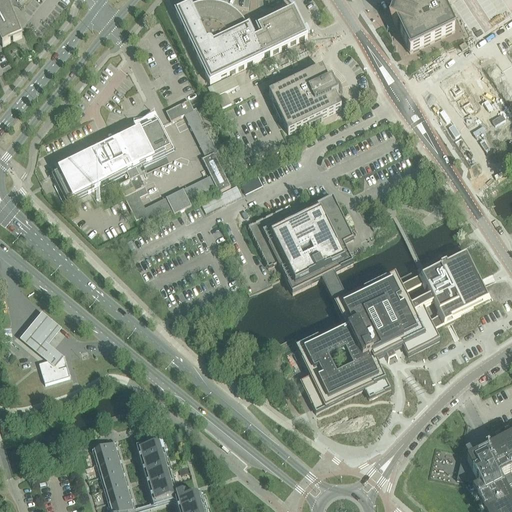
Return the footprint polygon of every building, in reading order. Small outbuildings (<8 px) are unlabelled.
[(0,0),(0,43),(3,48),(11,43),(22,39),(9,6),(15,1),(17,5),(23,0),(0,0)] [(389,24),(389,25),(395,27),(397,27),(410,54),(455,33),(438,0),(430,0),(402,14),(399,13),(394,11),(393,12),(395,12),(393,18),(391,24),(389,24)] [(190,8),(176,15),(210,86),(233,75),(272,57),(275,55),(285,51),(308,40),(294,12),(272,23),(257,30),(259,33),(253,36),(249,29),(248,29),(247,27),(245,25),(244,23),(242,20),(241,19),(239,17),(237,15),(235,13),(233,12),(231,11),(228,9),(226,8),(224,7),(221,7),(218,6),(216,6),(213,5),(211,5),(208,5),(205,5),(203,6),(200,6),(198,7),(195,7),(193,8),(191,9),(190,8)] [(465,44),(459,48),(462,52),(468,49),(465,44)] [(275,109),(273,110),(280,124),(282,123),(288,136),(308,127),(309,129),(323,122),(322,120),(342,111),(335,98),(339,96),(337,92),(340,90),(337,84),(334,86),(332,82),(329,83),(322,70),(303,80),(302,77),(288,84),(289,86),(269,96),(275,109)] [(148,196),(139,178),(135,170),(172,152),(159,125),(125,142),(121,133),(115,136),(118,140),(111,143),(113,148),(54,177),(59,187),(57,188),(65,204),(126,174),(130,182),(119,188),(136,224),(142,221),(145,226),(172,213),(174,217),(191,208),(189,204),(217,190),(219,195),(231,189),(214,156),(218,155),(196,111),(193,112),(189,102),(166,114),(171,123),(184,117),(206,160),(202,161),(210,178),(145,210),(140,200),(148,196)] [(221,197),(220,198),(224,207),(242,198),(238,190),(237,188),(221,196),(221,197)] [(219,198),(202,207),(206,216),(224,207),(220,198),(219,198)] [(272,218),(248,229),(253,239),(254,241),(258,249),(259,251),(263,258),(265,263),(269,271),(272,269),(273,269),(276,267),(278,266),(282,273),(283,275),(283,276),(285,279),(293,295),(322,281),(329,295),(335,307),(347,301),(341,289),(334,275),(354,265),(353,263),(352,263),(351,259),(347,252),(344,245),(353,241),(351,236),(333,199),(324,204),(304,214),(302,215),(294,219),(290,209),(282,212),(280,214),(272,218)] [(422,280),(402,290),(395,277),(347,301),(335,307),(344,327),(299,349),(296,350),(310,380),(300,384),(316,416),(365,392),(369,402),(391,391),(376,361),(384,357),(387,362),(392,359),(397,356),(395,352),(403,348),(408,358),(440,343),(434,330),(490,302),(468,258),(432,276),(431,274),(427,276),(426,275),(425,275),(424,275),(423,276),(423,278),(421,279),(422,280)] [(491,301),(501,325),(511,320),(511,297),(505,280),(495,285),(498,292),(493,294),(495,299),(491,301)] [(63,360),(49,348),(63,332),(43,315),(35,325),(20,342),(54,370),(63,360)] [(14,358),(12,357),(9,354),(4,361),(9,365),(14,358)] [(65,361),(65,360),(64,359),(63,360),(40,367),(40,366),(39,367),(40,368),(45,386),(46,386),(69,379),(70,379),(70,378),(69,379),(64,361),(65,361)] [(468,461),(462,460),(457,482),(468,485),(473,493),(472,493),(481,511),(511,511),(511,504),(500,480),(511,473),(511,439),(468,462),(468,461)] [(95,452),(112,511),(133,511),(114,447),(95,452)] [(188,502),(186,496),(177,499),(162,447),(140,453),(155,506),(178,500),(180,511),(210,511),(206,497),(188,502)]
